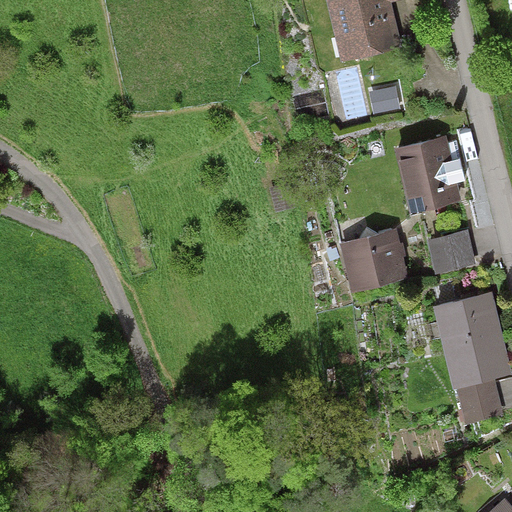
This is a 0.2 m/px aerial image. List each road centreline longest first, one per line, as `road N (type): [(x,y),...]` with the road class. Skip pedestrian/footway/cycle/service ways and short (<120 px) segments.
road 1 (residential): [(0,155),(55,194),(98,256),(209,493),(228,511)]
road 2 (residential): [(453,0),(511,246)]
